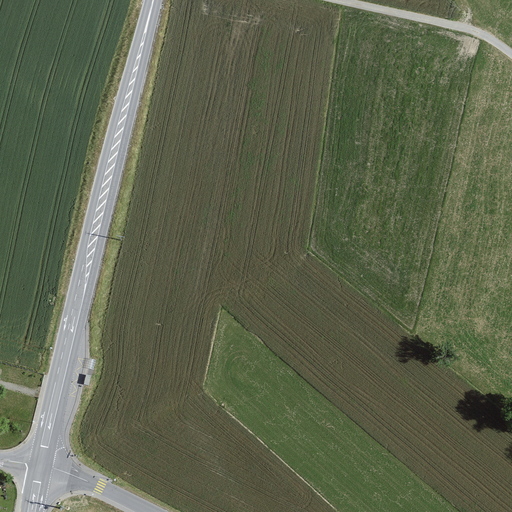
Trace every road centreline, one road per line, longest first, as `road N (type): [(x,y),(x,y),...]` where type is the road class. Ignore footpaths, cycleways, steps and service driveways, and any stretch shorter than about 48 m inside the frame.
road 1 (primary): [(152,0),(40,466)]
road 2 (residential): [(511,55),(466,28),(339,0)]
